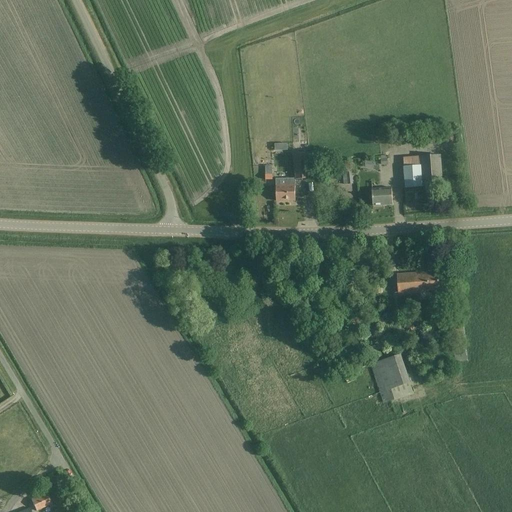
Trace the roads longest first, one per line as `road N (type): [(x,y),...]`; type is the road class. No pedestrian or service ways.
road 1 (tertiary): [(175,234),(511,222)]
road 2 (unclassified): [(83,0),(166,189),(175,234)]
road 3 (tertiary): [(175,234),(0,226)]
